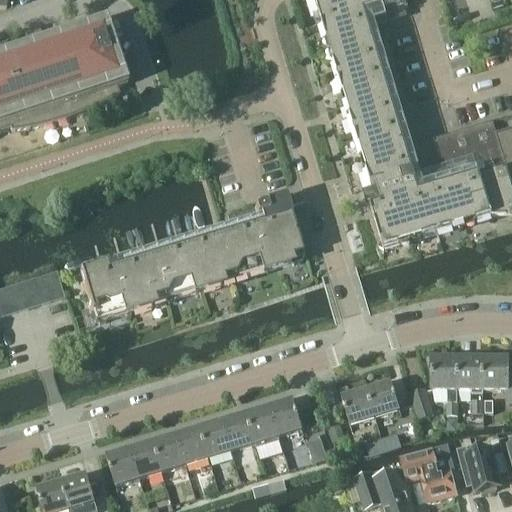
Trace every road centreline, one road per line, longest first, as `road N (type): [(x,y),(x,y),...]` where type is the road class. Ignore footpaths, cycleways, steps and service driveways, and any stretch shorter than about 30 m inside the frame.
road 1 (residential): [(0,457),(361,349)]
road 2 (residential): [(361,349),(285,93)]
road 3 (residential): [(511,324),(453,325),(361,349)]
